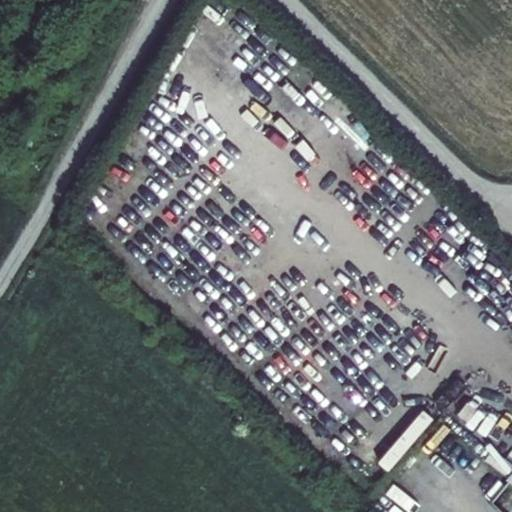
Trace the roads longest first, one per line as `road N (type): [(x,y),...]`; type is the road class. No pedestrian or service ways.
road 1 (residential): [(0,284),(163,0)]
road 2 (residential): [(284,0),(505,222),(511,216)]
